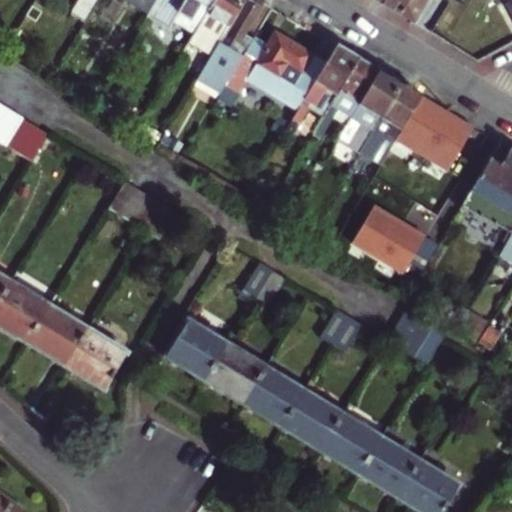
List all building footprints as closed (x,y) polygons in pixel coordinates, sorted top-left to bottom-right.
[(96,0),(61,0),(57,8),(83,22),(96,0)] [(155,0),(145,18),(166,31),(184,0),(155,0)] [(184,0),(166,31),(170,33),(176,24),(194,34),(214,0),(184,0)] [(184,50),(206,63),(242,0),(214,0),(194,34),(184,50)] [(219,94),(224,84),(246,48),(239,44),(264,3),(259,0),(242,0),(206,63),(195,80),(219,94)] [(378,0),(414,21),(426,0),(378,0)] [(266,48),(251,39),(246,48),(224,84),(239,93),(256,65),(305,95),(324,62),(275,33),(266,48)] [(322,117),(358,58),(335,45),(324,62),(305,95),(300,103),(322,117)] [(358,58),(322,117),(312,134),(319,139),(337,110),(350,119),(379,71),(358,58)] [(358,153),(400,83),(379,71),(350,119),(337,141),(358,153)] [(422,96),(400,83),(358,153),(364,157),(371,145),(387,154),(396,140),(422,96)] [(473,127),(422,96),(396,140),(447,170),(473,127)] [(0,142),(6,146),(22,121),(0,107),(0,142)] [(19,154),(34,129),(22,121),(6,146),(19,154)] [(31,162),(47,136),(34,129),(19,154),(31,162)] [(371,145),(364,157),(379,166),(387,154),(371,145)] [(490,160),(484,171),(459,213),(465,217),(468,212),(509,237),(511,232),(511,149),(505,146),(494,163),(490,160)] [(137,191),(124,184),(109,208),(122,216),(137,191)] [(137,191),(122,216),(135,224),(150,199),(137,191)] [(159,240),(175,214),(150,199),(135,224),(146,232),(159,240)] [(425,238),(360,199),(338,235),(403,274),(425,238)] [(243,290),(256,298),(272,273),(259,264),(243,290)] [(272,273),(256,298),(269,306),(285,280),(272,273)] [(0,275),(0,305),(14,284),(0,275)] [(0,327),(16,337),(29,345),(52,307),(14,284),(0,305),(0,327)] [(411,303),(402,317),(441,340),(449,327),(411,303)] [(29,345),(67,368),(91,330),(52,307),(29,345)] [(333,345),(348,319),(336,311),(320,337),(333,345)] [(441,340),(402,317),(394,329),(433,353),(441,340)] [(348,319),(333,345),(346,353),(362,327),(348,319)] [(166,358),(205,382),(228,345),(188,321),(166,358)] [(433,353),(394,329),(386,342),(425,366),(433,353)] [(91,330),(67,368),(107,392),(129,353),(91,330)] [(266,368),(228,345),(205,382),(243,405),(266,368)] [(304,391),(266,368),(243,405),(281,429),(304,391)] [(343,415),(304,391),(281,429),(320,452),(343,415)] [(381,438),(343,415),(320,452),(358,475),(381,438)] [(385,441),(381,438),(358,475),(397,499),(420,461),(385,441)] [(440,511),(457,486),(420,461),(397,499),(418,511),(440,511)] [(0,511),(25,511),(26,511),(0,492),(0,511)] [(481,508),(486,511),(511,511),(491,495),(481,508)]
